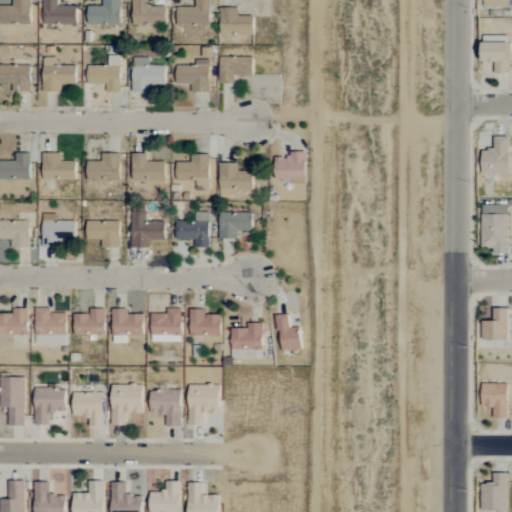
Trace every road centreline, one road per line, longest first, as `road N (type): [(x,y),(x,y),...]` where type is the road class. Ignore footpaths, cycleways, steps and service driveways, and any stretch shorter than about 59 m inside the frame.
road 1 (secondary): [(456,511),(456,0)]
road 2 (residential): [(0,276),(254,276)]
road 3 (residential): [(0,122),(252,124)]
road 4 (residential): [(0,451),(228,452)]
